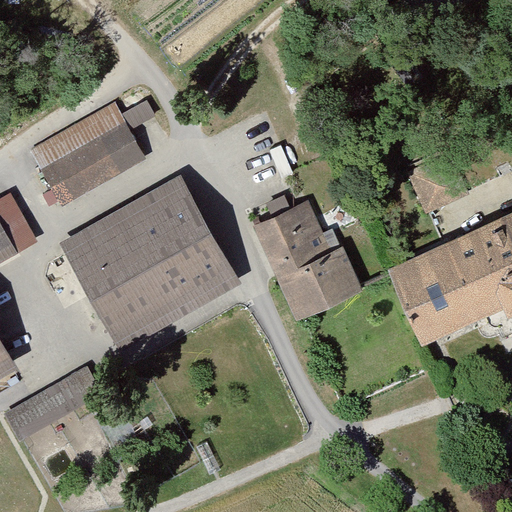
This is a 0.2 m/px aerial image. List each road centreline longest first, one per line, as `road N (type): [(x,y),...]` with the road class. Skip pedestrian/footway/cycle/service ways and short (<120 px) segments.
road 1 (residential): [(188,133),(320,419),(429,511)]
road 2 (track): [(303,0),(254,38),(188,133),(154,73),(86,0)]
road 3 (unknown): [(200,167),(58,227)]
